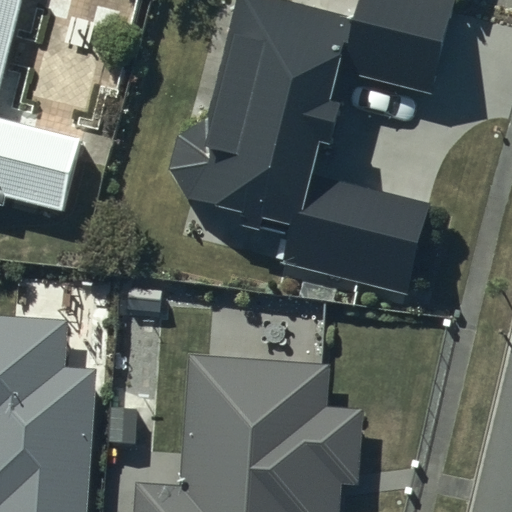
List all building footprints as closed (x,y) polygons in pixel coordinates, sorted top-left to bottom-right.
[(0,0),(0,208),(6,210),(9,197),(67,212),(84,146),(0,125),(0,97),(24,0),(0,0)] [(333,104),(351,20),(257,0),(237,0),(210,129),(182,141),(172,168),(187,197),(296,224),(286,261),(411,292),(431,211),(313,181),(321,147),(333,150),(343,111),(333,104)] [(429,97),(454,1),(452,0),(365,0),(346,76),(429,97)] [(72,335),(0,329),(0,511),(88,511),(99,384),(69,383),(72,335)] [(328,378),(190,369),(182,500),(137,497),(136,511),(341,511),(342,496),(358,497),(363,422),(326,420),(328,378)]
